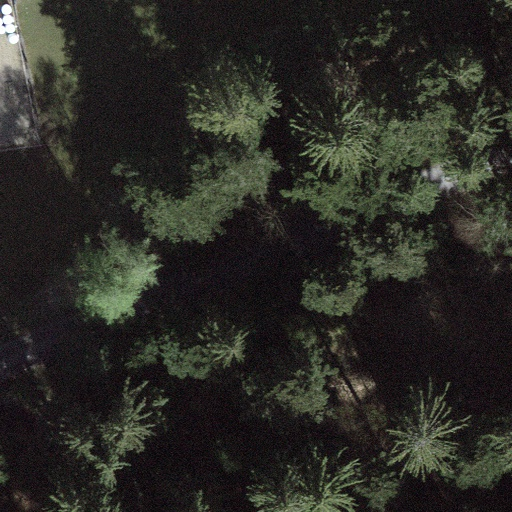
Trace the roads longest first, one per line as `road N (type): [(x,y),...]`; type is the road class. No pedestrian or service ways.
road 1 (unclassified): [(511,192),(0,390)]
road 2 (track): [(63,363),(261,449),(511,507)]
